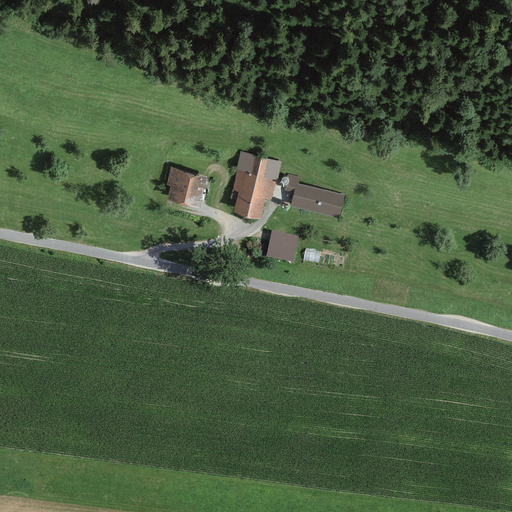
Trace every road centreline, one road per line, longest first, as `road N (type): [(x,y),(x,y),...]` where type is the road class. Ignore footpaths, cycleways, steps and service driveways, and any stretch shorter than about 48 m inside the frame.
road 1 (unclassified): [(0,235),(511,337)]
road 2 (track): [(425,0),(365,18),(210,0)]
